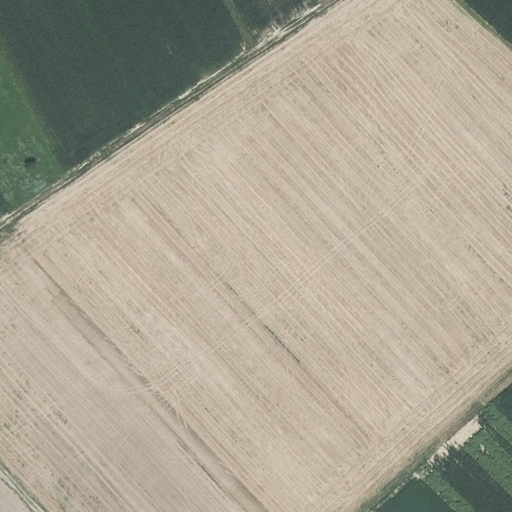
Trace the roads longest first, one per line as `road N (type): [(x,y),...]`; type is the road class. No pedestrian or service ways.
road 1 (track): [(332,0),(0,222)]
road 2 (track): [(511,386),(373,511)]
